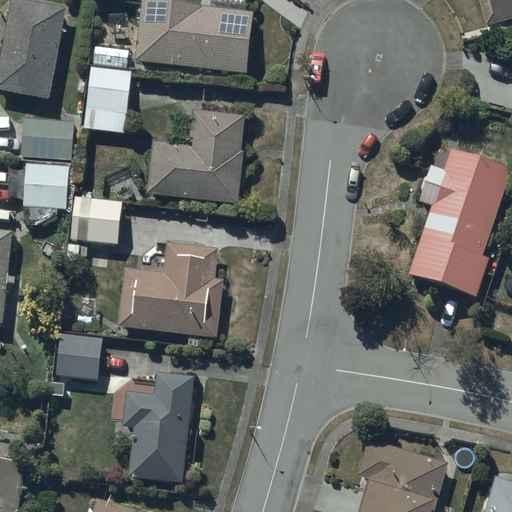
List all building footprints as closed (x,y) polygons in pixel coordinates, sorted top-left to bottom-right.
[(201,6),(147,0),(142,0),(135,64),(246,76),(253,16),(200,10),(201,6)] [(511,0),(479,0),(488,30),(511,22),(511,0)] [(68,12),(15,2),(0,79),(0,91),(51,102),(68,12)] [(96,47),(93,66),(129,71),(132,52),(96,47)] [(132,75),(92,70),(84,130),(124,135),(132,75)] [(244,118),(192,114),(189,149),(171,148),(171,144),(152,142),(148,196),(239,203),(243,155),(241,155),(244,118)] [(76,124),(25,121),(22,160),(73,164),(76,124)] [(467,158),(451,153),(445,172),(433,169),(422,206),(432,209),(412,277),(477,297),(488,262),(484,261),(511,171),(486,164),(487,159),(468,154),(467,158)] [(70,169),(26,167),(24,209),(67,211),(70,169)] [(123,205),(76,201),(72,242),(119,246),(123,205)] [(13,235),(0,233),(0,327),(5,328),(9,288),(15,288),(16,281),(9,280),(13,235)] [(218,251),(168,247),(165,275),(125,272),(120,330),(190,336),(189,348),(199,349),(200,338),(219,340),(224,283),(216,282),(218,251)] [(103,341),(62,337),(58,378),(99,382),(103,341)] [(194,381),(158,377),(156,399),(127,396),(124,430),(134,431),(129,481),(185,486),(194,381)] [(434,511),(447,466),(369,444),(359,480),(369,482),(365,498),(368,499),(364,511),(434,511)] [(21,511),(25,466),(0,463),(0,511),(21,511)] [(511,511),(511,484),(498,480),(488,511),(511,511)] [(131,511),(97,503),(94,511),(131,511)]
